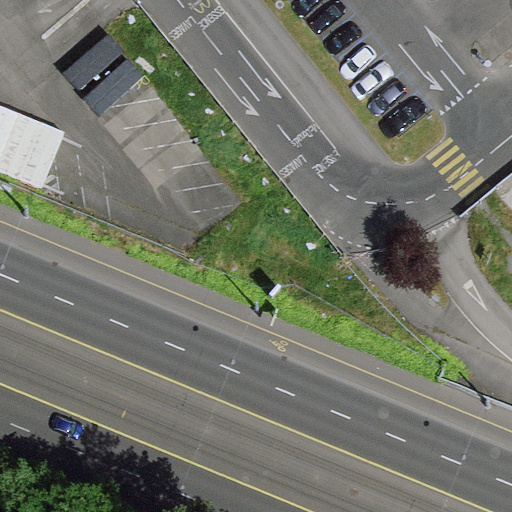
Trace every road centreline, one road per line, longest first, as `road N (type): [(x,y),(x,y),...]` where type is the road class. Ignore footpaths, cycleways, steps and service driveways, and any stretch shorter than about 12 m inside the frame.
road 1 (primary): [(511,484),(0,273)]
road 2 (primary): [(0,419),(224,511)]
